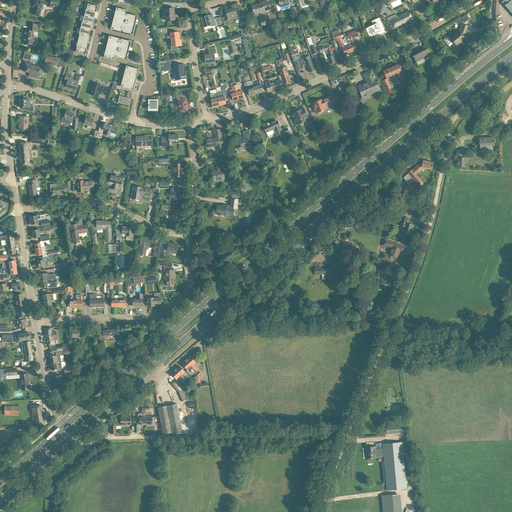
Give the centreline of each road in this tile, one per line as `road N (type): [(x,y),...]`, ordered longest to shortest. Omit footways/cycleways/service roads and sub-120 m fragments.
road 1 (primary): [(505,44),(207,301)]
road 2 (primary): [(216,310),(511,55)]
road 3 (residential): [(206,119),(290,94),(477,0)]
road 4 (unclassified): [(347,434),(107,438),(85,447)]
road 5 (residential): [(35,321),(158,316),(189,288),(190,235)]
road 6 (track): [(395,319),(316,511)]
road 7 (primary): [(207,301),(65,425)]
road 8 (residential): [(190,235),(102,205),(17,210)]
road 9 (track): [(445,151),(427,235),(395,319)]
road 10 (track): [(226,320),(395,319)]
road 11 (residential): [(6,86),(133,121)]
